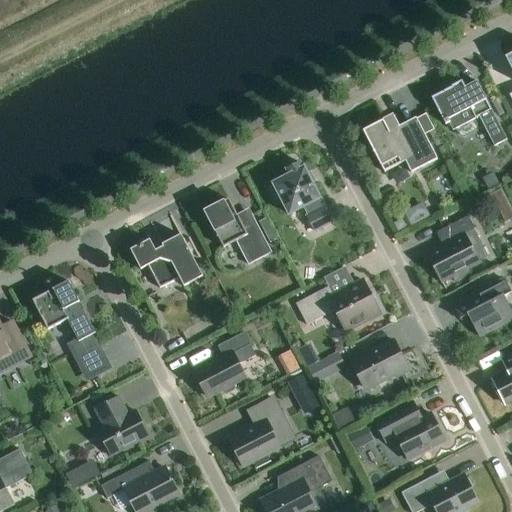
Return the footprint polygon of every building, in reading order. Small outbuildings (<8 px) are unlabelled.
[(477,127),(474,121),(479,119),(494,148),(507,141),(476,83),(465,89),(462,83),(451,89),(452,89),(431,100),(445,127),(449,125),(452,132),(455,131),(458,137),(463,139),(476,132),(477,127)] [(511,110),(511,109),(507,99),(500,102),(506,113),(511,110)] [(384,174),(405,163),(411,175),(437,161),(416,120),(389,134),(383,122),(363,133),(384,174)] [(286,171),(288,175),(265,186),(274,205),(281,201),(289,216),(305,208),(309,217),(306,218),(314,233),(332,223),(311,184),(313,183),(309,176),(308,177),(304,170),(303,170),(299,164),(286,171)] [(511,218),(511,202),(511,200),(502,204),(510,219),(511,218)] [(236,243),(248,267),(271,254),(251,215),(239,221),(229,201),(204,213),(223,250),(236,243)] [(489,259),(474,231),(468,218),(441,232),(446,242),(445,246),(442,247),(426,255),(428,259),(424,262),(432,276),(436,274),(441,284),(452,278),(454,284),(471,275),(468,270),(479,264),(489,259)] [(408,230),(403,221),(394,225),(399,235),(408,230)] [(148,267),(160,290),(179,280),(184,288),(203,278),(181,237),(154,251),(150,242),(130,252),(141,271),(148,267)] [(511,321),(511,315),(503,298),(511,295),(503,281),(453,307),(460,321),(468,317),(479,339),(511,321)] [(328,289),(295,306),(307,327),(335,312),(346,334),(365,324),(366,325),(385,315),(376,299),(372,301),(362,282),(333,297),(328,289)] [(78,343),(69,347),(82,371),(104,359),(92,337),(95,335),(69,284),(32,302),(48,332),(67,322),(78,343)] [(0,373),(31,358),(13,324),(2,329),(0,324),(0,373)] [(224,360),(194,375),(207,399),(220,392),(221,394),(226,396),(233,392),(235,387),(234,385),(245,378),(239,366),(256,358),(250,347),(244,335),(218,348),(224,360)] [(358,380),(362,378),(369,390),(394,377),(396,379),(409,372),(393,342),(368,355),(366,352),(349,361),(358,380)] [(300,370),(291,352),(278,359),(287,377),(300,370)] [(308,370),(316,385),(346,370),(338,354),(308,370)] [(507,374),(492,382),(504,406),(511,401),(511,357),(502,363),(507,374)] [(313,392),(305,376),(288,385),(296,400),(302,397),(303,397),(303,396),(304,396),(313,392)] [(97,432),(110,458),(149,438),(136,412),(128,416),(119,399),(95,411),(104,429),(97,432)] [(294,441),(282,417),(273,400),(248,413),(255,426),(228,440),(243,468),(280,449),(294,441)] [(421,421),(412,403),(374,422),(386,445),(396,440),(407,462),(445,442),(431,416),(421,421)] [(350,427),(342,412),(331,418),(339,433),(350,427)] [(362,430),(343,440),(350,454),(369,444),(362,430)] [(0,511),(13,505),(5,491),(33,476),(20,451),(0,461),(0,511)] [(285,475),(291,486),(260,502),(265,511),(313,511),(318,510),(310,495),(332,483),(319,457),(285,475)] [(165,469),(155,475),(149,463),(111,482),(101,488),(107,500),(118,495),(124,492),(134,511),(155,511),(154,509),(179,495),(165,469)] [(82,486),(75,472),(65,477),(73,491),(82,486)] [(438,475),(401,495),(410,511),(421,511),(429,508),(435,509),(436,511),(466,511),(466,510),(477,504),(471,491),(472,488),(468,481),(465,480),(463,477),(447,486),(443,485),(438,475)] [(377,502),(381,511),(395,511),(390,500),(385,503),(383,499),(377,502)] [(362,511),(374,511),(375,511),(370,502),(360,507),(362,511)]
